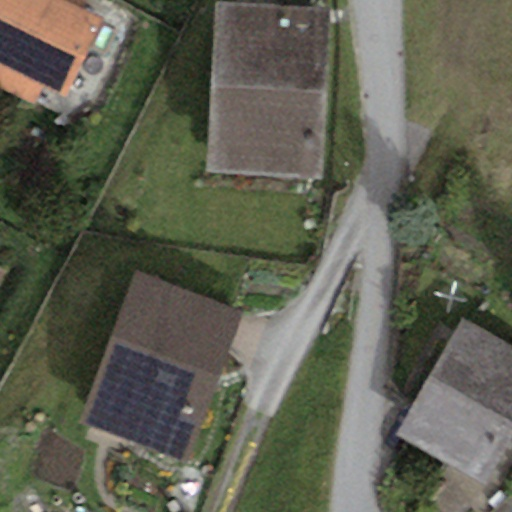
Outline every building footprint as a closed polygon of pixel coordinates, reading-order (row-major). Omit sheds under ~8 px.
[(105,18),(65,0),(0,0),(0,87),(36,105),(43,89),(66,100),(105,18)] [(330,7),(217,0),(208,173),(320,179),(330,7)] [(0,286),(8,271),(0,266),(0,286)] [(244,312),(134,269),(74,424),(185,466),(244,312)] [(511,437),(511,348),(459,318),(395,431),(486,483),(511,437)] [(95,511),(56,497),(50,511),(95,511)]
